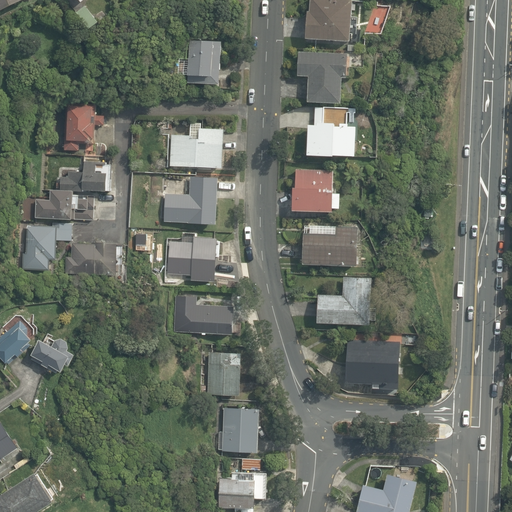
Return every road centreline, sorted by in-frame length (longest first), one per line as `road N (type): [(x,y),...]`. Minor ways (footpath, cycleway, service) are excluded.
road 1 (secondary): [(475,413),(491,0)]
road 2 (residential): [(266,110),(259,236),(290,362),(308,401),(319,406)]
road 3 (residential): [(266,110),(123,107),(121,230)]
road 4 (residential): [(319,406),(475,413)]
road 5 (residential): [(474,444),(324,439)]
